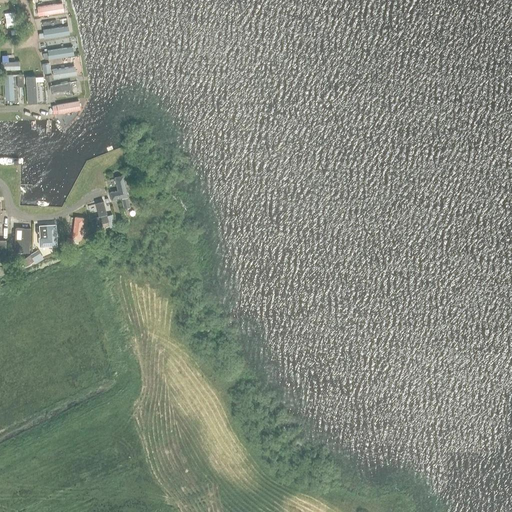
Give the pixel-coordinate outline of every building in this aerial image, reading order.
[(39,5),(40,15),(67,13),(66,3),(39,5)] [(72,26),(45,28),(46,37),(72,35),(72,26)] [(49,49),(49,58),(77,56),(77,47),(49,49)] [(1,69),(20,69),(20,61),(1,61),(1,69)] [(42,65),(43,73),(50,72),(49,63),(42,65)] [(80,74),(78,64),(54,69),(56,79),(80,74)] [(27,75),(28,99),(36,99),(35,75),(27,75)] [(53,94),(79,90),(78,81),(52,85),(53,94)] [(111,189),(113,200),(130,195),(125,175),(109,179),(111,189)] [(128,198),(121,200),(123,209),(130,207),(128,198)] [(84,239),(88,217),(78,216),(74,237),(84,239)] [(39,247),(57,246),(56,224),(46,225),(46,237),(38,238),(39,247)] [(16,239),(15,252),(30,252),(31,228),(22,228),(17,228),(16,239)] [(9,240),(0,239),(0,260),(9,261),(9,240)] [(41,260),(36,251),(30,254),(34,261),(35,263),(41,260)] [(30,254),(20,261),(25,268),(34,261),(30,254)]
